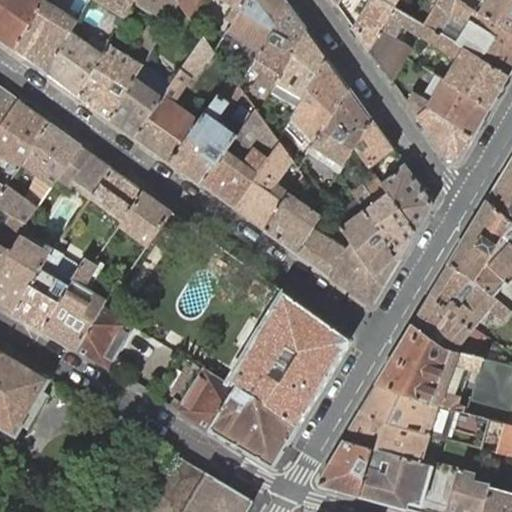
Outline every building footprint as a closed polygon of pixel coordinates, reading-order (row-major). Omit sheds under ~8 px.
[(0,0),(0,38),(16,50),(45,1),(46,0),(0,0)] [(109,7),(96,0),(89,0),(48,73),(79,96),(104,53),(89,43),(109,7)] [(177,0),(138,0),(164,17),(157,28),(151,23),(140,43),(142,44),(138,51),(142,54),(139,60),(110,44),(109,46),(104,53),(79,96),(112,119),(142,67),(180,3),(177,0)] [(96,0),(109,7),(111,9),(125,16),(134,0),(96,0)] [(177,0),(180,3),(190,15),(199,0),(177,0)] [(246,0),(228,0),(236,5),(228,18),(234,21),(246,0)] [(290,4),(286,0),(246,0),(234,21),(228,30),(245,41),(241,47),(257,58),(261,51),(290,4)] [(395,6),(398,0),(334,0),(338,5),(340,0),(370,0),(354,28),(370,49),(395,6)] [(426,25),(509,75),(511,70),(511,30),(462,0),(398,0),(395,6),(426,25)] [(511,0),(462,0),(511,30),(511,0)] [(45,1),(16,50),(48,73),(78,20),(45,1)] [(309,30),(290,4),(261,51),(257,58),(252,67),(277,82),(309,30)] [(420,35),(426,25),(395,6),(370,49),(382,66),(393,82),(408,57),(412,48),(417,40),(414,37),(411,42),(408,45),(396,37),(404,25),(408,28),(420,35)] [(110,44),(125,16),(111,9),(109,13),(111,15),(105,25),(109,28),(101,42),(109,46),(110,44)] [(234,21),(228,18),(221,29),(227,32),(228,30),(234,21)] [(402,36),(408,28),(404,25),(396,37),(402,36)] [(501,89),(509,75),(426,25),(420,35),(420,36),(450,55),(458,60),(448,81),(491,107),(501,89)] [(328,58),(309,30),(277,82),(271,93),(298,108),(328,58)] [(216,51),(205,36),(170,86),(135,136),(171,161),(199,121),(173,104),(180,94),(191,77),(193,79),(207,61),(209,62),(217,53),(216,51)] [(408,45),(411,42),(402,36),(396,37),(408,45)] [(458,60),(450,55),(439,76),(448,81),(458,60)] [(350,88),(328,58),(298,108),(287,128),(303,144),(310,138),(307,134),(314,128),(320,136),(350,88)] [(240,87),(250,71),(235,62),(230,71),(233,75),(240,87)] [(170,86),(142,67),(112,119),(135,136),(170,86)] [(171,161),(202,184),(227,149),(237,136),(238,134),(218,120),(231,102),(234,105),(244,91),(240,87),(233,75),(202,117),(199,121),(171,161)] [(482,122),(491,107),(448,81),(439,76),(436,75),(423,97),(413,92),(407,102),(418,116),(428,107),(474,136),(482,122)] [(0,128),(20,100),(0,85),(0,128)] [(355,145),(372,118),(350,88),(320,136),(314,128),(307,134),(310,138),(313,142),(314,144),(313,146),(338,162),(334,168),(339,171),(347,159),(355,145)] [(199,121),(202,117),(197,113),(180,94),(173,104),(199,121)] [(0,194),(7,185),(12,179),(7,174),(1,183),(0,182),(0,154),(13,162),(8,169),(14,174),(51,123),(20,100),(0,128),(0,194)] [(459,161),(474,136),(428,107),(418,116),(435,140),(449,160),(459,161)] [(227,149),(202,184),(234,207),(280,142),(279,141),(259,113),(256,109),(238,134),(237,136),(255,149),(246,163),(227,149)] [(363,156),(370,165),(394,149),(372,118),(355,145),(363,156)] [(22,164),(53,185),(60,176),(82,145),(51,123),(22,164)] [(234,207),(266,230),(304,175),(300,170),(285,189),(277,184),(293,161),(280,142),(234,207)] [(305,154),(307,155),(309,151),(313,146),(314,144),(313,142),(305,154)] [(94,153),(82,145),(60,176),(72,184),(73,184),(94,153)] [(347,159),(363,156),(355,145),(347,159)] [(309,151),(334,168),(338,162),(313,146),(309,151)] [(113,167),(94,153),(73,184),(92,197),(113,167)] [(511,160),(488,201),(511,221),(511,160)] [(53,185),(22,164),(14,174),(12,179),(7,185),(20,194),(38,206),(44,198),(53,185)] [(388,171),(378,177),(381,180),(417,231),(426,217),(432,206),(432,202),(405,165),(391,175),(388,171)] [(113,167),(92,197),(124,220),(145,190),(113,167)] [(352,191),(362,183),(355,172),(344,180),(352,191)] [(327,206),(323,200),(319,204),(316,210),(297,197),(302,190),(305,191),(310,184),(304,175),(266,230),(298,253),(314,227),(322,215),(327,206)] [(410,242),(417,231),(381,180),(367,189),(362,183),(352,191),(358,199),(365,209),(400,259),(410,242)] [(7,185),(0,194),(0,207),(1,209),(11,214),(27,223),(38,206),(20,194),(7,185)] [(145,190),(124,220),(120,226),(148,246),(173,210),(145,190)] [(345,223),(365,209),(358,199),(338,212),(345,223)] [(511,221),(488,201),(450,263),(469,275),(494,295),(497,298),(507,306),(511,309),(511,221)] [(0,233),(11,214),(1,209),(0,210),(0,233)] [(393,271),(400,259),(365,209),(345,223),(338,212),(333,216),(339,223),(352,241),(358,250),(384,286),(393,271)] [(29,224),(27,223),(11,214),(0,233),(0,271),(25,230),(29,224)] [(298,253),(330,275),(347,248),(352,241),(339,223),(330,238),(314,227),(298,253)] [(55,248),(25,230),(0,271),(0,303),(0,304),(15,312),(55,248)] [(67,241),(63,238),(60,242),(59,241),(55,248),(15,312),(29,321),(42,328),(70,283),(53,273),(64,255),(65,254),(61,251),(67,241)] [(373,304),(384,286),(358,250),(355,253),(347,248),(330,275),(371,305),(373,304)] [(82,264),(65,254),(64,255),(53,273),(70,283),(81,265),(82,264)] [(99,266),(94,263),(93,263),(86,258),(82,264),(81,265),(70,283),(42,328),(63,341),(77,349),(103,305),(106,300),(85,287),(99,266)] [(450,263),(432,294),(473,328),(491,307),(499,314),(507,306),(497,298),(494,295),(469,275),(450,263)] [(122,281),(127,276),(122,273),(118,280),(119,280),(122,281)] [(350,338),(284,290),(227,382),(235,388),(298,426),(325,382),(351,341),(350,338)] [(432,294),(413,324),(445,348),(455,350),(466,337),(477,345),(481,345),(487,336),(473,328),(432,294)] [(103,305),(77,349),(109,368),(135,325),(103,305)] [(413,324),(377,384),(439,405),(447,407),(457,409),(462,411),(462,408),(457,406),(462,395),(471,398),(480,371),(484,358),(474,355),(455,350),(445,348),(413,324)] [(466,337),(455,350),(474,355),(477,345),(466,337)] [(2,349),(0,348),(0,427),(17,437),(24,425),(28,428),(51,389),(46,387),(51,379),(2,349)] [(480,371),(471,398),(470,400),(511,411),(511,409),(511,365),(484,358),(480,371)] [(198,421),(210,428),(235,388),(227,382),(204,368),(179,410),(198,421)] [(377,384),(360,412),(428,433),(429,433),(437,410),(439,405),(377,384)] [(287,444),(298,426),(235,388),(210,428),(272,466),(274,465),(287,444)] [(433,465),(434,462),(441,437),(429,433),(428,433),(360,412),(343,440),(372,447),(388,452),(420,461),(433,465)] [(511,425),(492,419),(484,447),(511,454),(511,425)] [(319,484),(359,495),(372,447),(343,440),(318,482),(319,484)] [(417,511),(447,511),(460,469),(434,462),(433,465),(420,461),(388,452),(372,447),(359,495),(406,509),(417,511)] [(247,511),(254,500),(176,453),(152,493),(157,511),(247,511)] [(483,511),(491,486),(484,485),(471,482),(473,478),(474,472),(460,469),(447,511),(483,511)] [(491,486),(483,511),(511,511),(511,481),(510,491),(491,486)]
